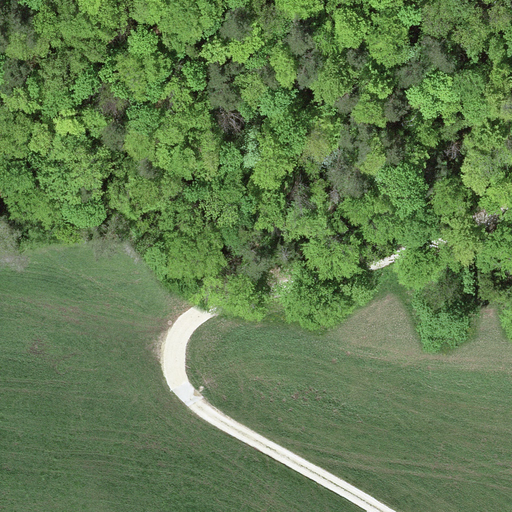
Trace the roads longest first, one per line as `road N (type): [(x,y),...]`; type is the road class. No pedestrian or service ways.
road 1 (track): [(380,511),(189,396),(173,368),(177,335),(225,300),(511,210)]
road 2 (track): [(511,425),(173,368)]
